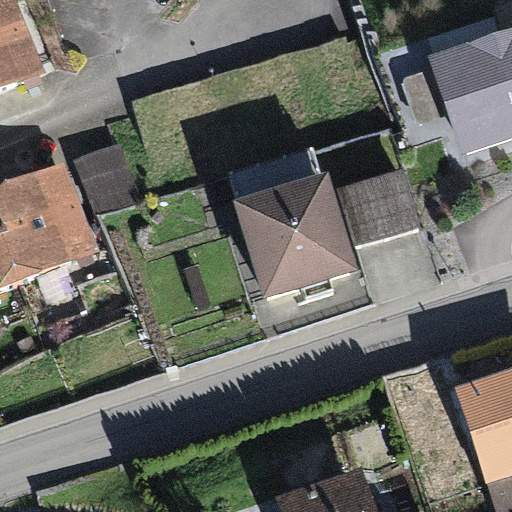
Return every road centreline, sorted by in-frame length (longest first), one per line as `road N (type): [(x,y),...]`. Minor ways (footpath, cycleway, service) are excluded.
road 1 (secondary): [(0,456),(511,291)]
road 2 (residential): [(0,142),(101,102),(180,56),(235,0)]
